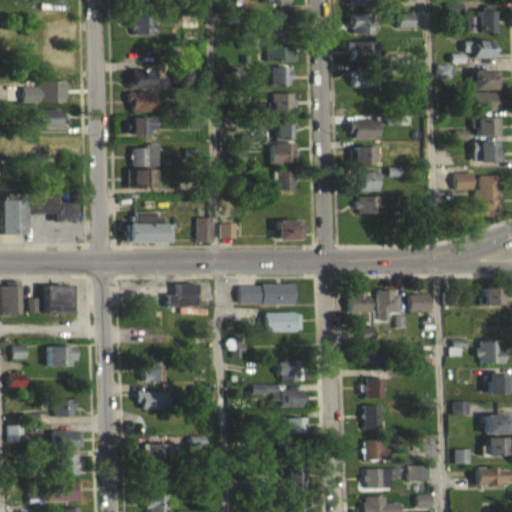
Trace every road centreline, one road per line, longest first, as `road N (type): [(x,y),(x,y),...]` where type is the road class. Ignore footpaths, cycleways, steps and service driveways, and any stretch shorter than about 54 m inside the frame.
road 1 (residential): [(96,0),(104,261)]
road 2 (residential): [(327,261),(322,0)]
road 3 (residential): [(104,261),(113,511)]
road 4 (residential): [(327,261),(334,511)]
road 5 (tertiary): [(0,261),(245,261)]
road 6 (tertiary): [(245,261),(431,260)]
